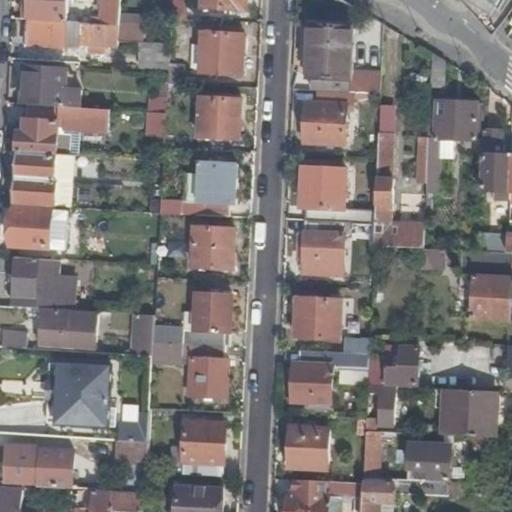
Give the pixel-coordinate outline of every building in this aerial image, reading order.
[(121,26),(122,0),(104,0),(103,19),(68,18),(69,0),(23,0),(22,22),(28,22),(121,28),(121,26)] [(174,0),(173,19),(188,21),(190,0),(174,0)] [(202,0),(202,7),(245,9),(245,0),(202,0)] [(121,28),(28,22),(26,47),(86,50),(108,51),(119,52),(120,41),(121,28)] [(144,27),(121,26),(121,28),(120,41),(142,43),(143,43),(144,27)] [(380,94),(381,74),(350,73),(352,29),(310,26),(308,65),(307,76),(307,79),(311,79),(311,91),(316,92),(344,93),(380,94)] [(242,75),(244,35),(203,33),(200,73),(242,75)] [(140,69),(169,70),(171,45),(143,43),(142,43),(140,69)] [(445,88),(446,62),(433,55),(431,88),(445,88)] [(24,89),(22,106),(29,107),(80,110),(81,93),(72,92),(65,91),(66,76),(66,71),(27,68),(26,89),(24,89)] [(343,106),(344,93),(316,92),(315,105),(343,106)] [(147,114),(166,115),(167,99),(148,99),(147,114)] [(238,140),(240,101),(200,100),(199,138),(238,140)] [(477,142),(479,105),(430,103),(428,139),(454,141),(477,142)] [(343,106),(315,105),(306,105),(304,144),(344,146),(346,107),(343,106)] [(75,158),(79,158),(81,136),(107,137),(109,112),(80,110),(29,107),(28,121),(26,122),(26,133),(20,133),(19,155),(57,157),(75,158)] [(145,137),(165,138),(166,115),(147,114),(145,137)] [(511,192),(511,163),(511,158),(500,158),(501,132),(483,131),(483,142),(481,191),(501,192),(500,204),(510,205),(511,192)] [(394,136),(379,134),(377,160),(376,212),(375,225),(374,247),(407,248),(423,248),(425,225),(391,224),(394,136)] [(427,162),(428,139),(420,140),(419,188),(426,188),(427,162)] [(454,141),(428,139),(427,162),(442,163),(453,163),(454,141)] [(57,157),(19,155),(17,181),(54,183),(57,157)] [(75,158),(57,157),(54,183),(56,183),(73,184),(75,158)] [(426,188),(426,194),(441,195),(442,163),(427,162),(426,188)] [(161,216),(230,219),(230,205),(236,205),(237,166),(199,164),(197,203),(161,202),(161,216)] [(305,209),(305,221),(351,224),(375,225),(376,212),(344,211),(346,171),(303,169),(301,209),(305,209)] [(54,183),(17,181),(14,206),(54,209),(56,183),(54,183)] [(54,209),(72,210),(73,184),(56,183),(54,209)] [(14,209),(12,248),(66,252),(68,213),(14,209)] [(479,234),(487,234),(488,220),(480,220),(479,234)] [(351,224),(305,221),(304,234),(301,235),(299,252),(304,252),(304,260),(304,274),(342,276),(343,237),(351,237),(351,224)] [(233,270),(235,230),(195,229),(193,267),(233,270)] [(507,254),(508,235),(487,234),(479,234),(478,253),(480,253),(507,254)] [(423,249),(407,248),(406,270),(441,272),(442,251),(423,249)] [(510,321),(511,285),(511,254),(507,254),(480,253),(478,289),(471,289),(471,296),(478,296),(477,319),(510,321)] [(59,279),(61,262),(17,259),(14,309),(44,310),(74,312),(76,281),(59,279)] [(225,348),(229,349),(233,297),(197,295),(195,331),(154,329),(153,339),(154,345),(225,348)] [(296,339),(340,341),(341,302),(297,299),(296,339)] [(74,312),(44,310),(41,345),(96,350),(98,314),(74,312)] [(153,339),(154,329),(155,317),(138,316),(137,338),(153,339)] [(3,335),(2,349),(26,350),(27,335),(3,335)] [(136,357),(153,357),(154,345),(153,339),(137,338),(136,357)] [(370,340),(370,339),(361,338),(360,354),(370,354),(370,340)] [(380,368),(381,341),(370,340),(370,354),(369,367),(380,368)] [(154,345),(153,357),(192,360),(190,396),(228,398),(230,361),(224,360),(225,348),(154,345)] [(399,357),(399,364),(399,368),(386,368),(385,385),(417,386),(419,349),(400,348),(399,357)] [(360,354),(299,351),(299,365),(295,365),(293,401),(308,402),(331,403),(333,370),(369,371),(369,367),(370,354),(360,354)] [(57,427),(110,430),(113,369),(61,367),(57,427)] [(397,389),(369,387),(368,395),(379,395),(379,425),(395,426),(397,389)] [(447,437),(496,439),(498,393),(448,391),(447,437)] [(308,402),(307,417),(330,418),(331,403),(308,402)] [(375,420),(367,419),(366,433),(374,434),(375,420)] [(183,476),(220,478),(220,466),(226,466),(227,426),(186,423),(185,448),(184,470),(183,476)] [(328,471),(329,430),(292,429),(290,469),(328,471)] [(395,445),(395,435),(374,434),(366,433),(364,480),(380,480),(381,470),(381,464),(381,444),(395,445)] [(147,467),(148,446),(118,444),(117,465),(147,467)] [(394,465),(395,445),(381,444),(381,464),(394,465)] [(421,482),(432,482),(432,481),(451,482),(452,447),(423,446),(422,458),(416,458),(416,467),(422,467),(422,472),(421,482)] [(184,470),(185,448),(173,447),(172,470),(184,470)] [(9,448),(7,486),(74,491),(74,477),(75,455),(43,453),(43,450),(9,448)] [(421,482),(422,472),(381,470),(380,480),(393,481),(421,482)] [(74,477),(74,491),(89,491),(90,478),(74,477)] [(447,498),(448,484),(432,482),(421,482),(393,481),(393,485),(366,484),(364,485),(363,500),(362,511),(392,511),(393,496),(447,498)] [(364,485),(294,482),(293,495),(288,495),(287,511),(328,511),(329,500),(334,500),(334,498),(363,500),(364,485)] [(177,511),(222,511),(223,489),(178,487),(177,511)] [(0,511),(19,511),(20,493),(0,491),(0,511)] [(142,511),(144,497),(94,494),(92,511),(142,511)]
